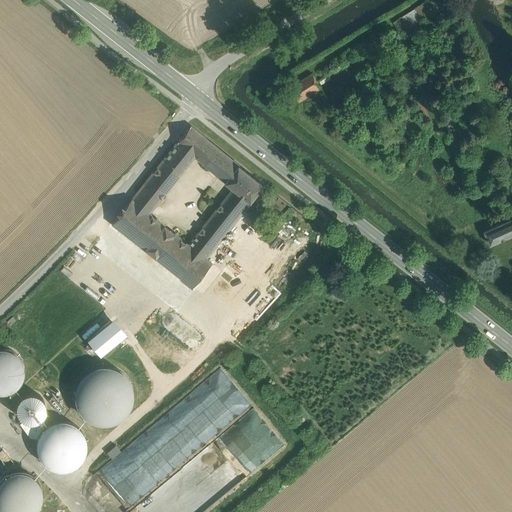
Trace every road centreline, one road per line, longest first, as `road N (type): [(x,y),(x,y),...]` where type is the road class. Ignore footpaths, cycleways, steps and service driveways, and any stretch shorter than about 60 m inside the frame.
road 1 (primary): [(195,97),(511,347)]
road 2 (unclassified): [(195,97),(0,316)]
road 3 (unclassified): [(195,97),(220,65),(321,0)]
road 4 (primary): [(71,0),(195,97)]
